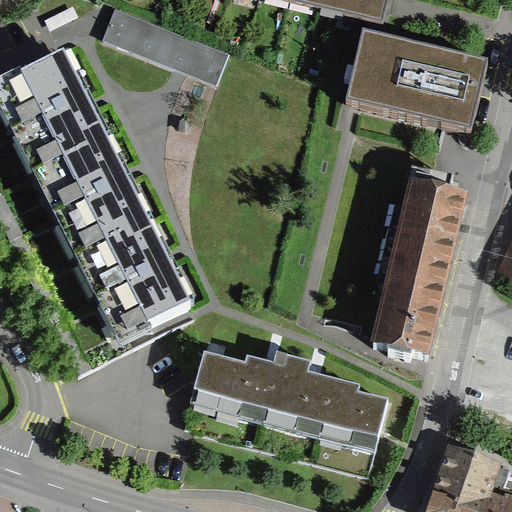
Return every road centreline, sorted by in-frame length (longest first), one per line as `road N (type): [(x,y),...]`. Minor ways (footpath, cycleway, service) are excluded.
road 1 (residential): [(511,111),(438,419),(401,511)]
road 2 (residential): [(0,311),(37,380),(41,405),(20,474)]
road 3 (tertiary): [(20,474),(139,511)]
